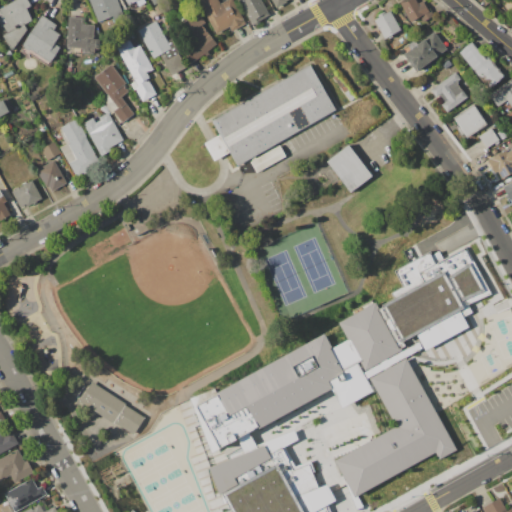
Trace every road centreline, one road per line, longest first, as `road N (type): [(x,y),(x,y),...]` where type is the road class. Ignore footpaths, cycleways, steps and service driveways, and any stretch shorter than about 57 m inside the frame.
road 1 (residential): [(0,254),(116,187),(221,74),(344,0)]
road 2 (residential): [(511,262),(423,124),(332,7)]
road 3 (residential): [(87,511),(0,354)]
